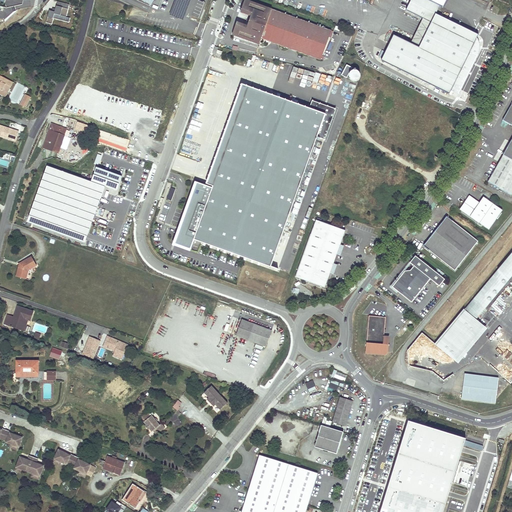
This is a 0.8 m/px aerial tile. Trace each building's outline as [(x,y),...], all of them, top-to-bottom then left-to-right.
[(184,20),(191,0),(174,0),(169,15),(184,20)] [(232,35),(259,45),(261,39),(320,61),(331,31),(245,0),(244,0),(240,13),(251,17),(247,26),(237,22),(232,35)] [(477,39),(476,37),(478,34),(436,13),(440,5),(429,0),(410,0),(406,10),(431,22),(419,47),(394,36),(382,61),(449,94),(451,90),(459,94),(478,55),(479,52),(479,51),(479,48),(479,46),(479,44),(479,43),(478,41),(477,39)] [(69,4),(57,1),(56,9),(52,8),(52,11),(49,10),(46,23),(52,24),(53,18),(54,14),(66,16),(69,4)] [(54,14),(53,18),(69,22),(70,17),(66,16),(54,14)] [(382,59),(386,50),(379,47),(375,57),(382,59)] [(356,82),(361,72),(346,65),(341,75),(356,82)] [(325,80),(326,74),(291,66),(288,78),(295,79),(302,81),(301,84),(317,87),(319,79),(325,80)] [(0,94),(5,97),(7,93),(5,92),(7,88),(9,89),(12,82),(0,76),(0,94)] [(5,97),(6,98),(14,83),(12,82),(9,89),(7,88),(5,92),(7,93),(5,97)] [(309,108),(248,86),(212,188),(196,183),(176,241),(191,246),(194,240),(271,267),(317,137),(325,139),(336,109),(326,105),(312,100),(309,108)] [(31,98),(25,95),(20,105),(22,106),(24,102),(28,104),(31,98)] [(511,104),(503,121),(511,125),(511,139),(488,182),(511,196),(511,194),(511,104)] [(89,126),(77,122),(74,129),(86,134),(89,126)] [(59,153),(67,129),(52,124),(44,147),(59,153)] [(0,136),(15,141),(19,131),(0,125),(0,136)] [(91,181),(47,165),(27,222),(85,243),(105,186),(91,181)] [(96,167),(91,181),(105,186),(117,190),(122,176),(96,167)] [(468,198),(460,210),(489,230),(503,211),(484,197),(480,203),(472,197),(470,199),(468,198)] [(454,271),(477,241),(446,216),(422,246),(454,271)] [(321,220),(317,219),(295,277),(325,288),(329,274),(333,264),(336,255),(340,245),(345,231),(321,222),(321,220)] [(511,252),(474,299),(485,308),(511,276),(511,252)] [(411,302),(429,278),(438,285),(444,278),(414,255),(409,262),(411,264),(411,267),(409,270),(404,270),(391,286),(411,302)] [(19,263),(16,277),(26,279),(28,270),(37,265),(32,256),(19,263)] [(476,319),(485,308),(474,299),(465,310),(476,319)] [(4,324),(20,329),(24,318),(28,320),(30,320),(33,312),(17,306),(14,316),(13,319),(6,316),(4,324)] [(455,361),(484,326),(476,319),(465,310),(436,345),(447,354),(455,361)] [(386,316),(369,315),(365,352),(385,354),(387,351),(389,336),(384,336),(386,316)] [(238,323),(267,334),(269,330),(239,319),(238,323)] [(263,345),(267,334),(238,323),(233,335),(263,345)] [(100,341),(89,336),(81,354),(93,359),(100,341)] [(127,345),(116,341),(116,342),(110,339),(110,338),(105,336),(104,338),(105,338),(104,340),(103,340),(100,346),(105,349),(106,345),(113,348),(111,351),(109,356),(120,360),(127,345)] [(69,344),(62,341),(60,347),(67,350),(69,344)] [(62,351),(53,348),(49,356),(59,360),(62,351)] [(38,373),(38,361),(17,361),(17,372),(38,373)] [(495,403),(498,378),(465,374),(461,399),(495,403)] [(122,384),(123,382),(119,378),(108,388),(113,393),(122,384)] [(113,393),(112,394),(120,401),(129,392),(122,384),(113,393)] [(228,403),(212,386),(204,393),(209,398),(216,405),(220,410),(228,403)] [(216,405),(209,398),(207,400),(214,406),(216,405)] [(333,422),(339,424),(346,426),(353,401),(340,398),(333,422)] [(182,403),(178,400),(173,407),(177,410),(180,407),(179,406),(182,403)] [(160,425),(152,415),(151,416),(148,413),(142,417),(145,421),(144,422),(147,425),(146,426),(149,429),(152,432),(153,431),(156,435),(165,427),(162,423),(160,425)] [(321,425),(318,436),(314,447),(337,454),(340,443),(344,432),(321,425)] [(0,429),(0,438),(7,441),(7,443),(12,445),(19,447),(23,438),(11,433),(11,432),(3,429),(2,430),(0,429)] [(394,511),(469,511),(487,454),(406,429),(391,477),(387,476),(378,507),(394,511)] [(59,450),(55,459),(62,463),(67,465),(67,464),(75,468),(75,469),(79,471),(87,475),(91,466),(79,460),(80,459),(72,454),(71,456),(59,450)] [(249,488),(307,506),(317,473),(259,455),(249,488)] [(28,460),(21,457),(17,468),(24,470),(33,474),(40,477),(44,466),(36,463),(38,459),(30,456),(28,460)] [(113,456),(112,457),(112,458),(107,457),(103,469),(121,475),(125,463),(116,460),(117,457),(113,456)] [(135,508),(138,505),(140,501),(138,500),(144,491),(133,484),(123,500),(135,508)] [(249,488),(249,489),(241,511),(305,511),(307,506),(249,488)] [(112,503),(110,506),(108,509),(113,511),(115,511),(119,507),(112,503)]
